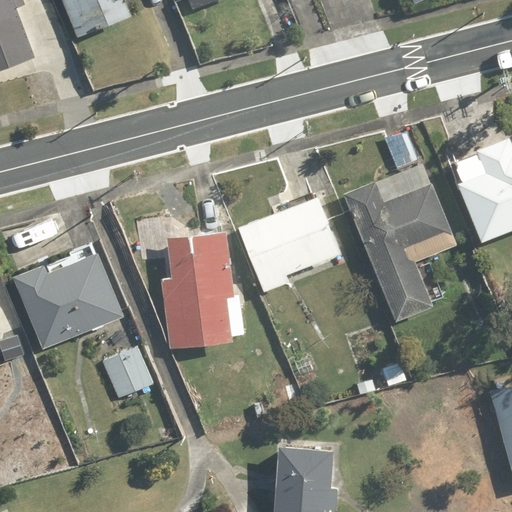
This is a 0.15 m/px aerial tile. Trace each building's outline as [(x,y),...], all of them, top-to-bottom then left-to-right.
[(0,0),(0,67),(37,53),(18,4),(26,1),(25,0),(0,0)] [(64,0),(79,36),(133,13),(127,0),(64,0)] [(397,170),(341,192),(394,322),(443,302),(425,259),(459,244),(410,123),(383,134),(397,170)] [(511,137),(511,135),(480,148),(480,150),(456,160),(464,180),(460,181),(484,239),(511,227),(511,137)] [(321,194),(240,224),(266,292),(293,282),(290,274),(343,253),(321,194)] [(7,234),(19,262),(47,249),(51,257),(74,246),(58,211),(7,234)] [(242,293),(232,293),(229,228),(172,230),(174,277),(167,277),(170,345),(234,342),(234,333),(244,333),(242,293)] [(129,312),(98,249),(49,272),(44,261),(11,278),(47,352),(129,312)] [(0,340),(0,349),(4,361),(26,353),(19,333),(0,340)] [(138,341),(100,360),(118,399),(157,381),(138,341)] [(511,378),(492,384),(511,463),(511,378)] [(331,511),(331,506),(340,507),(342,448),(333,448),(279,446),(276,511),(331,511)] [(258,511),(250,497),(233,506),(236,511),(258,511)]
